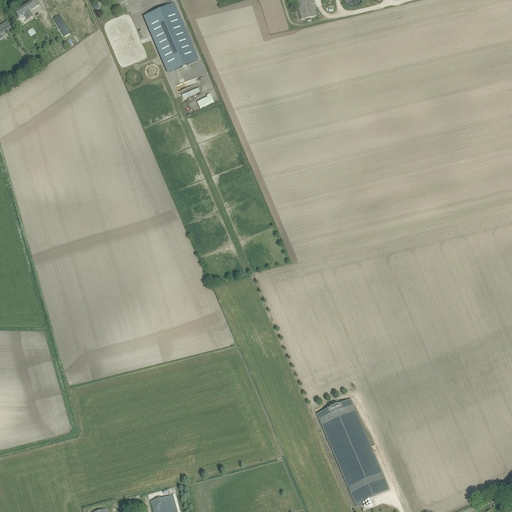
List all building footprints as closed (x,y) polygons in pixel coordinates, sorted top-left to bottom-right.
[(33,17),(30,11),(40,5),(36,0),(32,0),(31,1),(14,11),(18,19),(24,15),(28,20),(33,17)] [(295,0),(301,20),(317,16),(312,0),(295,0)] [(168,74),(198,61),(174,4),(173,5),(144,17),(168,74)] [(59,16),(58,17),(55,18),(53,20),(65,38),(70,34),(59,16)] [(0,35),(11,29),(10,26),(7,21),(0,25),(0,35)] [(182,95),(183,99),(200,92),(198,88),(182,95)] [(212,100),(207,102),(208,104),(218,100),(215,93),(210,95),(212,100)] [(390,490),(387,485),(351,399),(316,414),(355,505),(390,490)] [(151,501),(153,511),(169,511),(165,497),(151,501)]
